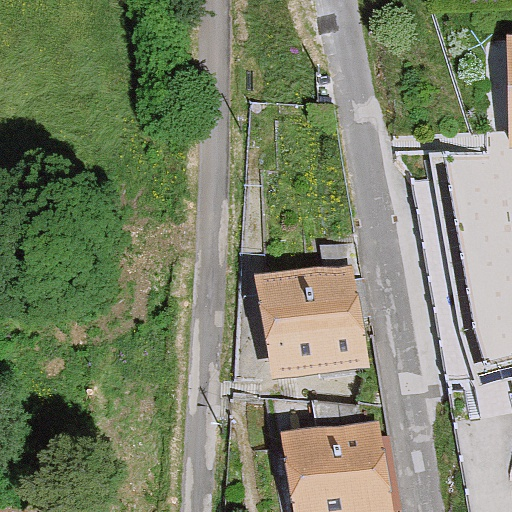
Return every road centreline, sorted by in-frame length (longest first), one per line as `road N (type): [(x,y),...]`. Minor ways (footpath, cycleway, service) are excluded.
road 1 (unclassified): [(337,0),(425,511)]
road 2 (unclassified): [(191,511),(217,105),(216,0)]
